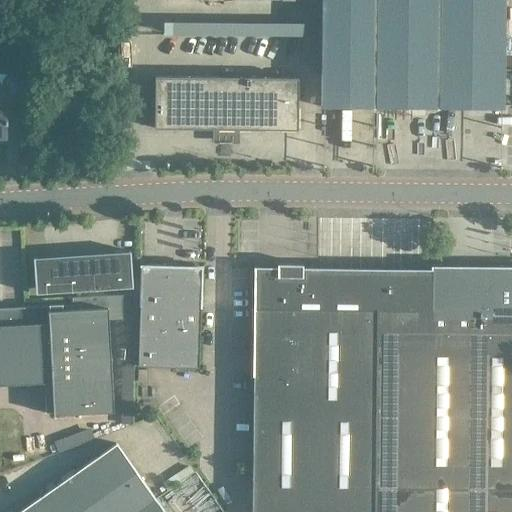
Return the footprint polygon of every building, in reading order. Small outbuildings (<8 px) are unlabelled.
[(324,0),(323,108),(503,110),(503,0),(324,0)] [(155,78),(155,128),(297,130),(297,79),(155,78)] [(129,251),(33,258),(35,294),(132,287),(129,251)] [(250,511),(358,511),(360,268),(302,267),(302,264),(278,264),(278,267),(254,266),(250,511)] [(138,367),(198,368),(201,267),(140,266),(139,306),(138,367)] [(432,269),(360,268),(358,511),(511,511),(511,266),(432,266),(432,269)] [(114,413),(110,321),(137,320),(136,294),(68,298),(68,305),(0,308),(0,385),(52,383),(53,416),(114,413)] [(163,511),(115,443),(17,511),(163,511)]
